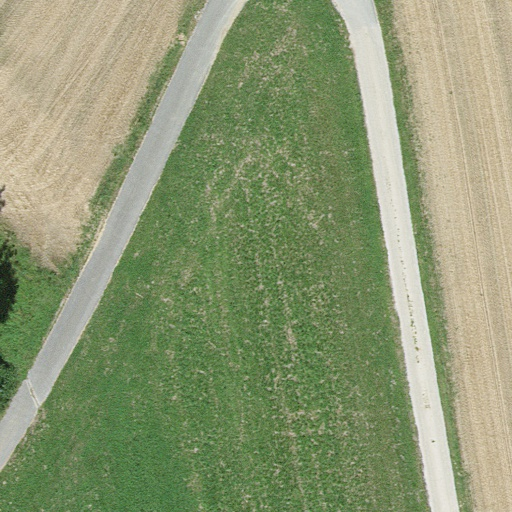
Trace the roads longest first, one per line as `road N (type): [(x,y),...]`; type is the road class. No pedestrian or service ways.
road 1 (track): [(348,0),(383,143),(443,511)]
road 2 (residential): [(51,357),(228,0)]
